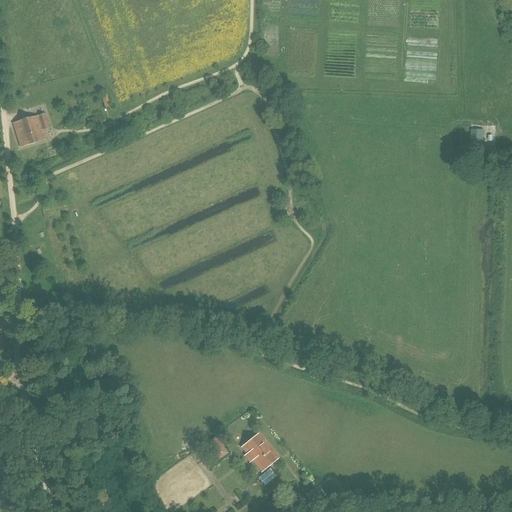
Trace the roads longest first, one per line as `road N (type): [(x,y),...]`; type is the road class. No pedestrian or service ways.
road 1 (track): [(254,0),(253,49),(234,66),(91,131),(53,136)]
road 2 (track): [(19,374),(13,220)]
road 3 (track): [(49,511),(19,374)]
road 4 (track): [(13,220),(0,98)]
